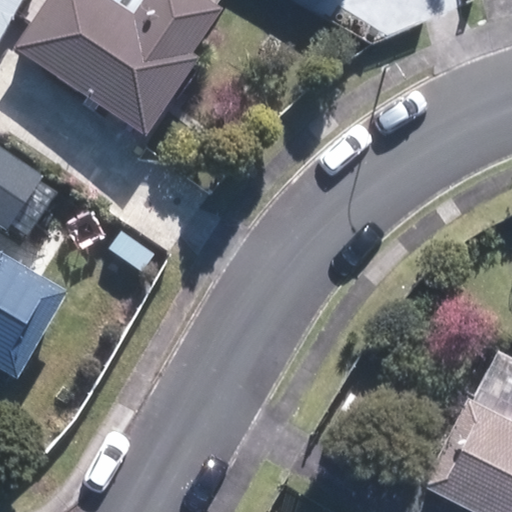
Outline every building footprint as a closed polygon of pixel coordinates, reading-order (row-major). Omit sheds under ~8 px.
[(0,0),(0,40),(23,0),(0,0)] [(146,138),(198,61),(192,58),(222,11),(205,0),(146,0),(134,20),(103,0),(49,0),(15,53),(146,138)] [(43,175),(0,146),(0,218),(10,225),(43,175)] [(68,294),(0,254),(0,370),(17,380),(68,294)] [(464,511),(511,511),(511,426),(458,398),(414,486),(464,511)]
